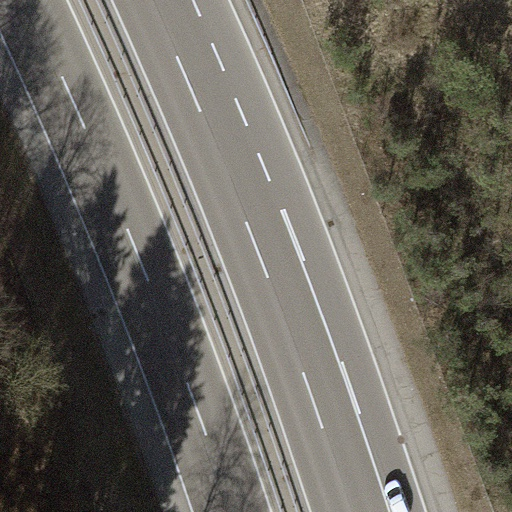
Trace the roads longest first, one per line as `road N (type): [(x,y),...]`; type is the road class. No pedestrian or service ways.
road 1 (motorway): [(27,0),(139,254),(233,511)]
road 2 (motorway): [(351,511),(246,217),(152,0)]
